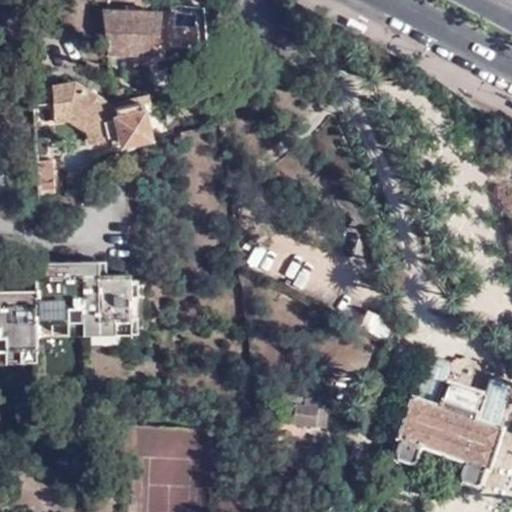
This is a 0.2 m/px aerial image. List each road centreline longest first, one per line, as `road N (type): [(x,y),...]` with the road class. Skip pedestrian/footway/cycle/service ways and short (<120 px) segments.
road 1 (unknown): [(289,0),(382,166),(425,304),(463,339),(511,358)]
road 2 (secondary): [(378,0),(511,65)]
